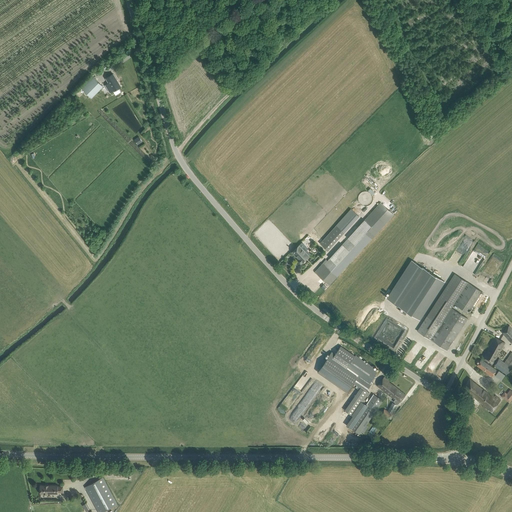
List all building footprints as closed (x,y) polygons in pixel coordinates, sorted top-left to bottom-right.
[(110,93),(121,87),(113,74),(106,78),(109,83),(105,85),(110,93)] [(94,77),(82,89),(91,98),(91,97),(102,85),(94,77)] [(138,136),(133,139),(137,145),(142,141),(138,136)] [(359,202),(361,204),(363,205),(365,205),(368,205),(370,204),(372,202),(373,199),(373,197),(372,195),(370,192),(368,191),(366,190),(363,191),(361,191),(359,193),(358,195),(358,198),(358,200),(359,202)] [(326,259),(319,267),(315,272),(329,285),(394,214),(381,202),(327,261),(326,259)] [(320,243),(321,242),(329,249),(328,250),(327,250),(328,250),(359,216),(351,209),(320,243)] [(299,245),(292,252),(297,257),(298,256),(300,258),(298,260),(301,263),(309,255),(299,245)] [(401,312),(405,315),(407,311),(420,319),(444,281),(412,260),(388,298),(404,309),(401,312)] [(417,331),(447,350),(468,318),(451,308),(454,303),(468,312),(481,291),(455,273),(417,331)] [(511,327),(510,325),(502,332),(511,343),(511,327)] [(505,343),(495,338),(489,348),(484,357),(493,363),(505,343)] [(332,351),(324,363),(353,383),(356,385),(361,388),(361,387),(367,391),(373,381),(372,381),(375,377),(374,376),(377,372),(340,346),(335,354),(332,351)] [(499,358),(494,365),(508,374),(511,368),(511,351),(511,352),(505,362),(499,358)] [(496,370),(481,359),(477,365),(492,376),(496,370)] [(431,362),(427,372),(434,375),(438,365),(431,362)] [(501,379),(505,374),(499,370),(495,375),(501,379)] [(398,404),(405,394),(389,381),(384,377),(377,386),(396,400),(394,404),(393,403),(388,411),(392,413),(397,405),(396,404),(397,404),(398,404)] [(491,395),(470,378),(465,389),(491,411),(501,400),(495,395),(494,396),(492,394),(491,395)] [(361,388),(345,410),(348,412),(353,416),(365,398),(369,392),(367,391),(361,387),(361,388)] [(505,392),(501,396),(509,403),(511,399),(511,390),(510,389),(507,393),(505,392)] [(360,434),(375,412),(383,400),(373,394),(350,428),(360,434)] [(85,487),(98,511),(102,511),(117,504),(102,477),(85,487)] [(40,485),(40,494),(58,494),(58,492),(63,492),(63,486),(58,486),(58,485),(48,485),(44,485),(40,485)]
